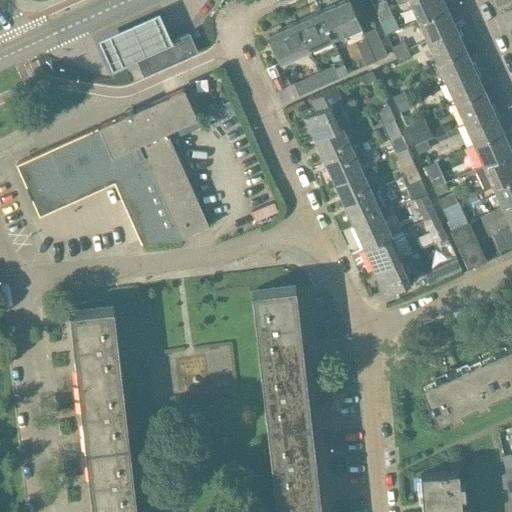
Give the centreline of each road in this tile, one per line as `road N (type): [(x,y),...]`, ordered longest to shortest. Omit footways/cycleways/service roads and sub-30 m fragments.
road 1 (residential): [(13,280),(231,254),(309,217)]
road 2 (residential): [(309,217),(228,35),(241,8),(258,0)]
road 3 (unclassified): [(40,511),(13,280)]
road 4 (residential): [(381,511),(364,336)]
road 5 (residential): [(364,336),(511,271)]
road 6 (residential): [(364,336),(309,217)]
road 7 (tertiary): [(19,48),(129,0)]
